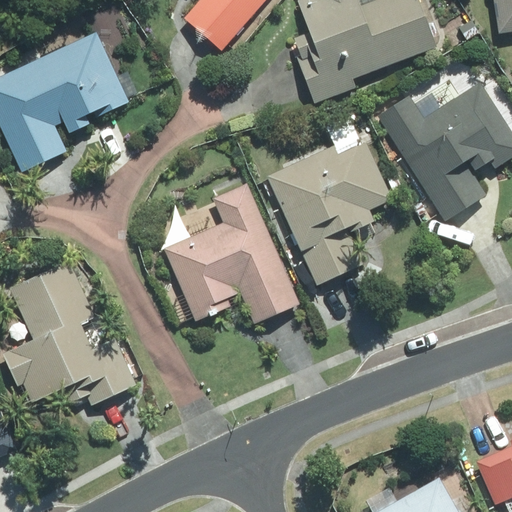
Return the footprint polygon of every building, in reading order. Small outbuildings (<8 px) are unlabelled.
[(200,0),(182,20),(219,53),(265,0),(200,0)] [(350,80),(435,49),(416,0),(378,0),(359,7),(355,0),(301,0),(295,2),(307,34),(292,40),(299,57),(296,59),(313,104),(353,89),(350,80)] [(511,0),(490,0),(496,36),(511,33),(511,0)] [(463,40),(476,34),(469,21),(456,28),(463,40)] [(0,76),(0,134),(18,174),(64,154),(52,128),(60,125),(65,136),(85,127),(81,118),(90,113),(93,120),(127,104),(94,33),(0,76)] [(511,156),(511,138),(478,83),(421,118),(408,96),(375,116),(441,222),(483,196),(469,172),(486,162),(491,170),(511,156)] [(111,125),(96,130),(107,166),(123,161),(111,125)] [(264,177),(297,253),(300,252),(315,286),(361,267),(347,233),(370,224),(366,212),(389,202),(364,144),(336,156),(332,147),(264,177)] [(297,305),(246,184),(212,198),(222,224),(162,249),(193,322),(229,307),(225,298),(236,294),(234,288),(236,288),(252,324),(297,305)] [(94,318),(69,262),(9,290),(32,341),(1,355),(16,387),(22,384),(31,404),(59,392),(65,406),(85,397),(89,406),(135,386),(114,340),(89,350),(78,326),(94,318)] [(0,457),(15,452),(0,418),(0,457)] [(511,511),(511,437),(509,439),(510,443),(474,459),(493,502),(511,493),(511,511)] [(456,511),(436,475),(368,511),(456,511)]
